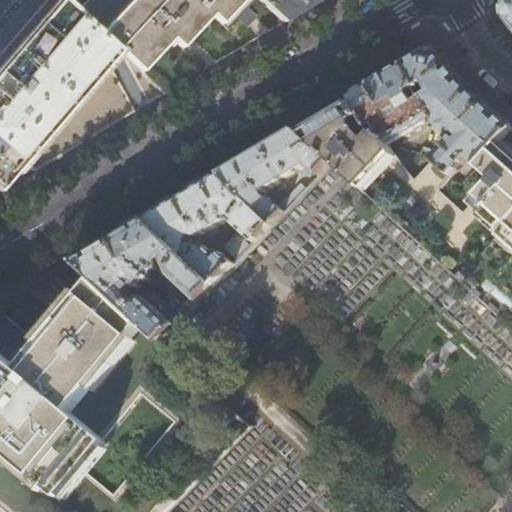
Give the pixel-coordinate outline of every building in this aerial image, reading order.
[(66,115),(120,51),(89,22),(79,12),(64,0),(52,15),(5,67),(0,73),(0,191),(12,184),(34,171),(26,161),(66,115)] [(89,0),(79,12),(89,22),(108,0),(89,0)] [(108,0),(89,22),(120,51),(142,71),(150,62),(171,41),(181,49),(187,42),(212,15),(227,29),(239,16),(254,0),(108,0)] [(320,0),(261,0),(284,22),(317,2),(320,0)] [(421,57),(405,66),(417,88),(424,84),(430,94),(424,99),(435,117),(436,120),(435,128),(442,130),(453,139),(434,161),(450,176),(452,177),(468,159),(476,167),(511,129),(511,128),(476,95),(469,89),(464,84),(458,78),(450,68),(449,67),(442,56),(428,53),(421,57)] [(417,88),(405,66),(381,80),(353,98),(356,105),(369,127),(389,144),(435,117),(424,99),(417,102),(411,92),(417,88)] [(330,111),(296,131),(330,163),(360,190),(395,152),(389,144),(369,127),(356,105),(355,104),(336,119),(330,111)] [(511,129),(476,167),(490,181),(463,212),(439,189),(450,176),(434,161),(415,181),(395,152),(360,190),(463,284),(490,254),(489,252),(511,225),(511,129)] [(330,163),(296,131),(265,150),(223,175),(226,180),(272,225),(306,188),(302,184),(287,199),(286,198),(277,207),(267,198),(265,199),(262,193),(270,189),(273,193),(279,190),(276,185),(297,172),(301,176),(312,170),(318,175),(330,163)] [(188,196),(145,221),(214,286),(234,264),(222,254),(218,258),(211,252),(207,252),(224,235),(220,231),(227,224),(233,223),(254,244),(272,225),(226,180),(223,175),(188,196)] [(135,227),(113,241),(127,264),(133,261),(155,283),(164,274),(159,269),(159,263),(163,259),(167,262),(172,276),(194,297),(187,300),(180,308),(187,314),(214,286),(145,221),(135,227)] [(511,225),(489,252),(490,254),(463,284),(511,328),(511,225)] [(229,255),(237,262),(251,248),(242,241),(240,242),(235,238),(231,242),(236,248),(229,255)] [(75,263),(94,281),(143,327),(160,343),(187,314),(180,308),(173,316),(171,322),(142,295),(133,295),(132,296),(131,291),(126,286),(131,283),(135,288),(142,288),(147,282),(151,287),(155,283),(133,261),(127,264),(113,241),(98,249),(75,263)] [(72,413),(143,327),(94,281),(65,316),(39,347),(20,370),(72,413)] [(85,471),(61,500),(0,448),(0,511),(166,511),(250,427),(236,413),(208,388),(160,343),(143,327),(72,413),(105,441),(142,395),(176,423),(115,496),(85,471)] [(0,448),(61,500),(85,471),(108,444),(105,441),(72,413),(20,370),(0,353),(0,448)] [(236,413),(248,399),(218,374),(208,388),(236,413)]
